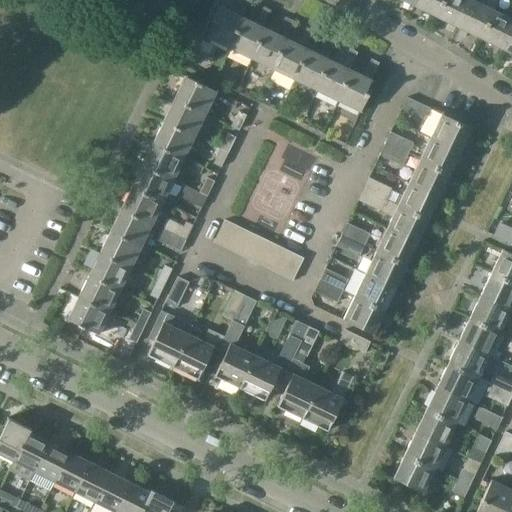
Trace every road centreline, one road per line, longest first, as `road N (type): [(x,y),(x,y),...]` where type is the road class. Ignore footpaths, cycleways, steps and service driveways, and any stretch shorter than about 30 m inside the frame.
road 1 (unclassified): [(321,511),(0,349)]
road 2 (residential): [(511,112),(331,0)]
